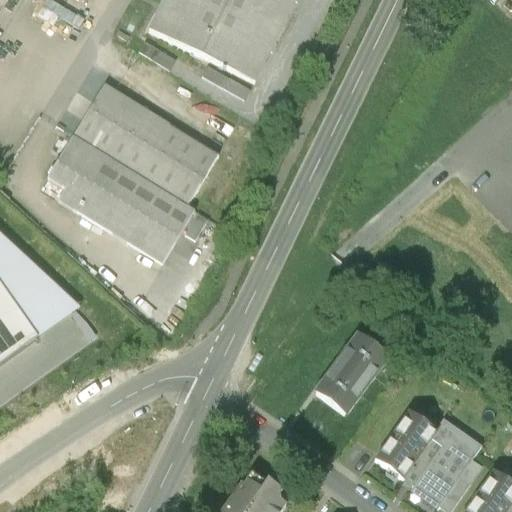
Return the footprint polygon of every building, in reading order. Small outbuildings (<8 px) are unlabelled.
[(298,0),(165,0),(147,39),(254,92),(298,0)] [(113,95),(104,89),(73,142),(187,210),(218,159),(113,95)] [(57,207),(161,268),(194,213),(187,210),(73,142),(47,185),(64,195),(57,207)] [(0,367),(79,311),(0,237),(0,367)] [(343,418),(386,360),(358,339),(314,397),(343,418)] [(434,434),(407,416),(374,463),(402,484),(403,483),(436,435),(434,434)] [(436,435),(403,483),(413,490),(409,494),(434,511),(437,511),(439,510),(459,480),(481,449),(443,422),(434,434),(436,435)] [(248,473),(221,511),(280,511),(288,502),(248,473)] [(511,488),(492,475),(466,511),(508,511),(511,507),(511,488)] [(451,511),(469,487),(459,480),(439,510),(441,511),(451,511)]
